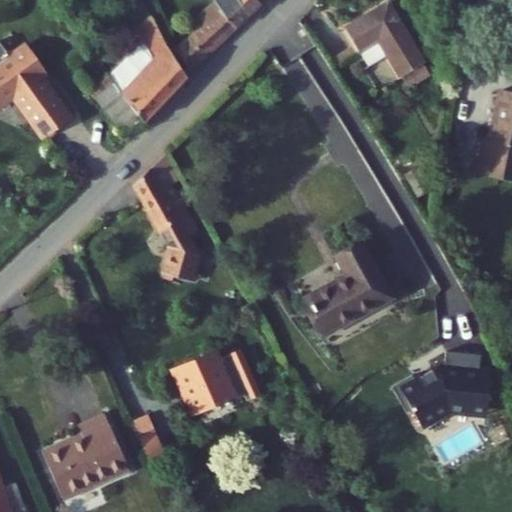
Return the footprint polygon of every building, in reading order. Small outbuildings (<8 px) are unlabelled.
[(211,0),(212,1),(237,36),(271,0),(211,0)] [(207,32),(176,65),(191,85),(237,36),(212,1),(197,19),(207,32)] [(384,15),(338,37),(350,61),(371,51),(391,88),(415,75),(384,15)] [(112,95),(142,135),(188,89),(171,68),(149,26),(130,39),(144,64),(112,95)] [(14,78),(0,59),(0,126),(18,114),(46,154),(73,134),(45,94),(50,90),(32,65),(14,78)] [(90,106),(123,154),(142,135),(112,95),(110,91),(90,106)] [(474,151),(468,150),(461,179),(505,190),(511,160),(511,107),(486,100),(474,151)] [(155,289),(188,297),(195,270),(183,251),(192,245),(166,200),(176,194),(162,168),(126,200),(162,262),(155,289)] [(344,288),(305,315),(326,348),(390,305),(358,256),(334,272),(344,288)] [(397,386),(422,430),(449,412),(486,416),(492,371),(437,365),(397,386)] [(192,433),(233,413),(235,417),(243,414),(246,419),(260,412),(238,367),(215,378),(212,370),(171,390),(192,433)] [(74,433),(37,447),(56,493),(119,467),(97,412),(70,423),(74,433)] [(147,432),(131,440),(148,476),(164,468),(147,432)] [(148,476),(152,484),(167,477),(164,468),(148,476)]
